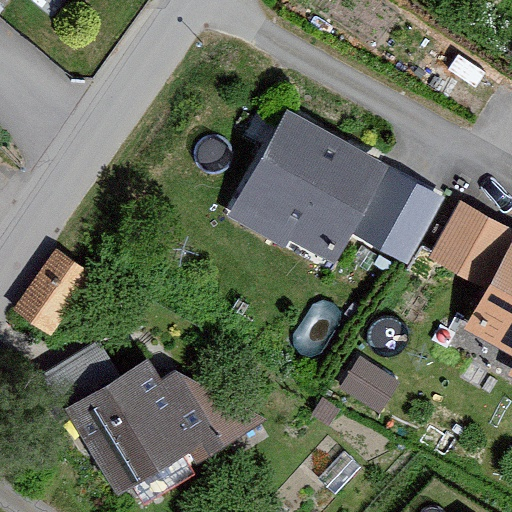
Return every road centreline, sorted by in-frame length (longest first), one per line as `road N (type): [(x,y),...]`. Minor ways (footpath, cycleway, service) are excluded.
road 1 (residential): [(0,289),(199,0)]
road 2 (residential): [(205,0),(481,161)]
